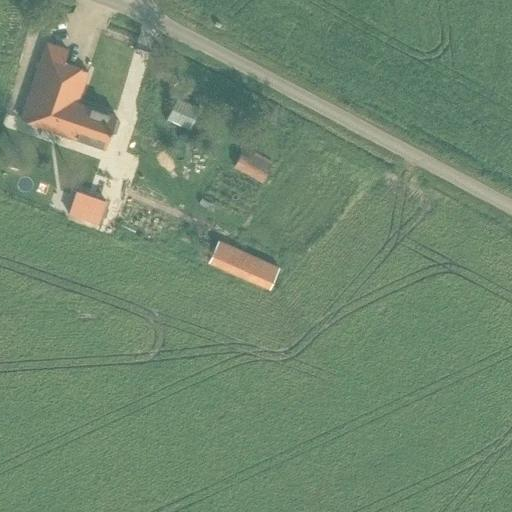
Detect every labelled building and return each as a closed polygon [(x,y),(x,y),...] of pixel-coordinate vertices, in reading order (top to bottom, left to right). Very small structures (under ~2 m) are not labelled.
[(20,121),(28,123),(104,149),(115,116),(76,103),(86,72),(64,65),(69,51),(46,44),(20,121)] [(165,119),(189,130),(200,108),(175,97),(165,119)] [(233,167),(261,183),(272,163),(244,147),(233,167)] [(100,174),(78,169),(71,202),(93,206),(100,174)] [(160,203),(133,187),(114,219),(140,235),(160,203)] [(216,241),(207,262),(268,288),(277,268),(216,241)]
